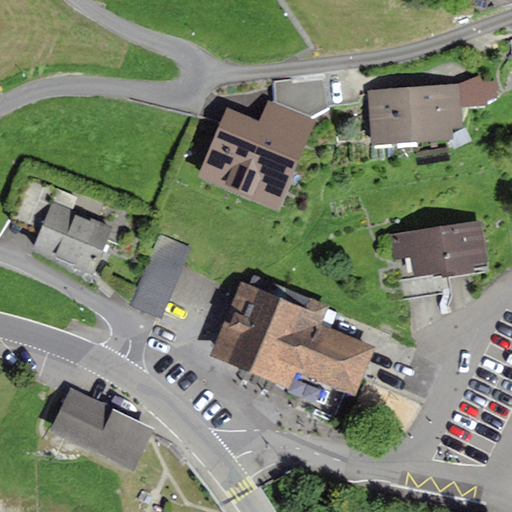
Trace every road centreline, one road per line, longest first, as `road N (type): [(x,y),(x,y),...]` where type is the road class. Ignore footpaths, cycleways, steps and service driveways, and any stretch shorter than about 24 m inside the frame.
road 1 (residential): [(195,74),(390,55),(511,17)]
road 2 (residential): [(0,109),(57,88),(177,91),(195,74)]
road 3 (unclassified): [(221,466),(271,447),(409,472)]
road 4 (residential): [(119,370),(132,342),(119,318),(0,256)]
road 5 (residential): [(195,74),(176,51),(77,0)]
road 6 (secondary): [(221,466),(169,407),(119,370)]
road 7 (secondary): [(119,370),(0,325)]
